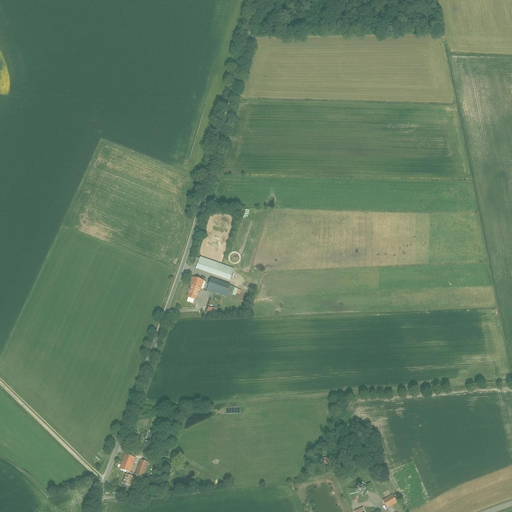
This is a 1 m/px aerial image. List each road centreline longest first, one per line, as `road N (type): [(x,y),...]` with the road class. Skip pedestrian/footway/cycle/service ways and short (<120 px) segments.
road 1 (unclassified): [(94,511),(188,247),(258,0)]
road 2 (track): [(0,382),(104,484)]
